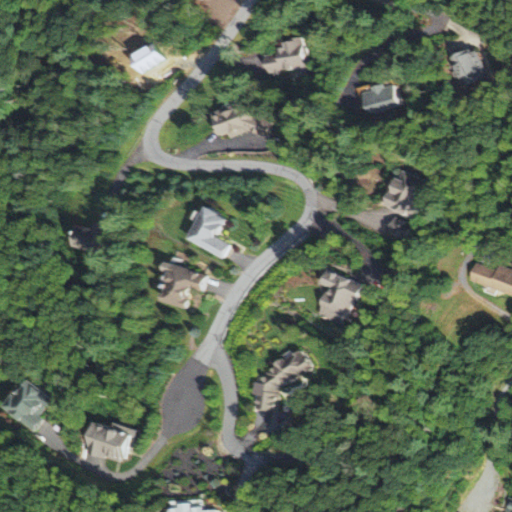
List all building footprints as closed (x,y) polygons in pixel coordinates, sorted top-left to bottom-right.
[(314,73),(307,38),(284,42),(287,57),(268,61),(272,80),(314,73)] [(460,90),(482,83),(473,52),(458,56),(456,46),(448,48),(460,90)] [(399,83),(361,89),(364,114),(403,109),(399,83)] [(437,182),(401,172),(391,209),(426,219),(437,182)] [(238,246),(224,240),(233,220),(202,205),(186,240),(231,261),(238,246)] [(511,269),(500,265),(498,271),(478,264),(472,282),(511,296),(511,269)] [(164,303),(191,309),(195,290),(210,294),(214,276),(173,266),(164,303)] [(364,303),(370,306),(377,287),(338,273),(322,317),(354,329),(364,303)] [(276,367),(288,389),(320,372),(308,350),(276,367)] [(60,408),(27,380),(5,407),(37,434),(60,408)] [(145,432),(98,422),(90,456),(137,466),(145,432)]
